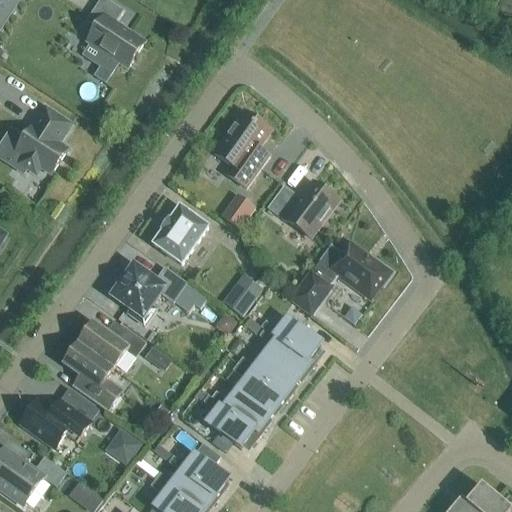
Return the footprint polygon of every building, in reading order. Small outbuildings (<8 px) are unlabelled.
[(0,0),(0,37),(24,0),(0,0)] [(103,0),(102,0),(87,23),(97,30),(87,44),(107,58),(97,74),(108,82),(119,65),(128,71),(145,44),(115,25),(123,13),(103,0)] [(70,127),(46,112),(34,131),(32,130),(17,154),(26,159),(21,166),(36,176),(41,169),(52,177),(68,153),(58,146),(70,127)] [(259,150),(271,133),(244,114),(214,156),(231,168),(226,176),(247,191),(270,158),(259,150)] [(339,204),(313,185),(301,201),(284,188),(268,211),(286,225),(287,223),(311,241),(339,204)] [(240,233),(256,212),(246,205),(237,216),(229,211),(222,220),(240,233)] [(209,230),(181,210),(171,224),(170,223),(163,233),(164,234),(154,248),(182,267),(209,230)] [(343,256),(331,247),(319,263),(320,264),(313,273),(312,273),(290,302),(312,318),(333,289),(332,287),(339,278),(370,300),(380,287),(382,288),(392,274),(378,264),(377,266),(350,246),(343,256)] [(174,306),(175,305),(183,310),(184,308),(191,313),(201,298),(187,288),(188,286),(165,270),(156,283),(134,268),(112,299),(131,312),(128,316),(144,328),(156,312),(152,309),(161,297),(174,306)] [(262,291),(248,280),(228,307),(243,318),(262,291)] [(352,310),(345,319),(354,326),(362,317),(352,310)] [(225,317),(217,328),(229,337),(237,325),(225,317)] [(261,330),(264,332),(312,369),(322,357),(317,353),(321,348),(287,321),(278,333),(266,323),(261,330)] [(252,323),(246,331),(258,340),(259,338),(264,332),(261,330),(252,323)] [(109,337),(93,326),(79,346),(114,372),(128,352),(136,358),(143,347),(116,328),(109,337)] [(312,369),(264,332),(259,338),(272,348),(264,359),(297,385),(301,379),(303,381),(312,369)] [(107,382),(114,372),(79,346),(64,367),(92,387),(86,396),(108,413),(122,393),(107,382)] [(161,357),(151,350),(144,361),(154,368),(161,357)] [(297,385),(264,359),(255,370),(243,360),(238,366),(286,403),(295,391),(293,390),(297,385)] [(286,403),(238,366),(233,373),(246,382),(237,393),(271,419),(275,414),(277,415),(286,403)] [(201,392),(196,398),(203,404),(208,398),(201,392)] [(271,419),(237,393),(229,404),(216,394),(211,401),(260,438),(269,426),(267,424),(271,419)] [(260,438),(211,401),(208,398),(203,404),(216,414),(207,426),(241,452),(245,446),(250,450),(260,438)] [(61,419),(38,403),(21,428),(55,452),(66,437),(77,445),(92,424),(69,408),(61,419)] [(162,407),(155,416),(165,422),(171,413),(162,407)] [(121,432),(106,452),(126,467),(141,447),(121,432)] [(169,465),(182,475),(217,502),(226,490),(224,489),(229,483),(213,470),(220,460),(203,447),(186,468),(174,459),(169,465)] [(4,452),(0,457),(0,490),(25,508),(44,480),(56,489),(66,475),(45,460),(35,474),(4,452)] [(217,502),(182,475),(173,485),(161,476),(156,482),(194,511),(209,511),(213,507),(211,506),(214,501),(216,503),(217,502)] [(194,511),(156,482),(151,488),(163,498),(154,509),(157,511),(194,511)] [(94,511),(99,511),(108,500),(84,483),(74,497),(94,511)] [(462,500),(461,501),(474,511),(511,511),(483,488),(468,505),(462,500)] [(474,511),(461,501),(451,511),(474,511)]
